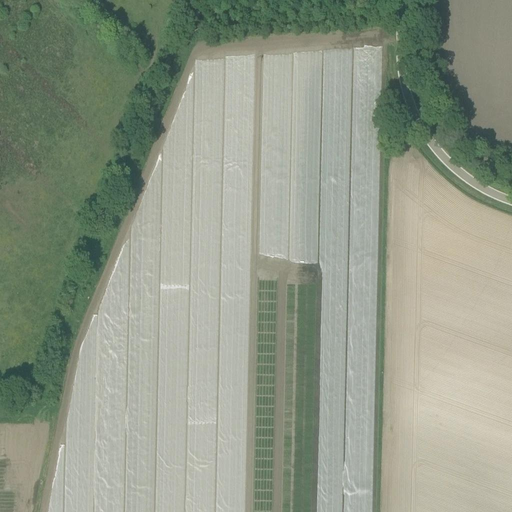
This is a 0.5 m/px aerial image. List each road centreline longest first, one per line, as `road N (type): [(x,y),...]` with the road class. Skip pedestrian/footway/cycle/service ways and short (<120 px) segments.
road 1 (track): [(419,125),(387,158),(386,511)]
road 2 (unclassified): [(511,200),(466,177),(419,125),(402,72),(402,0)]
